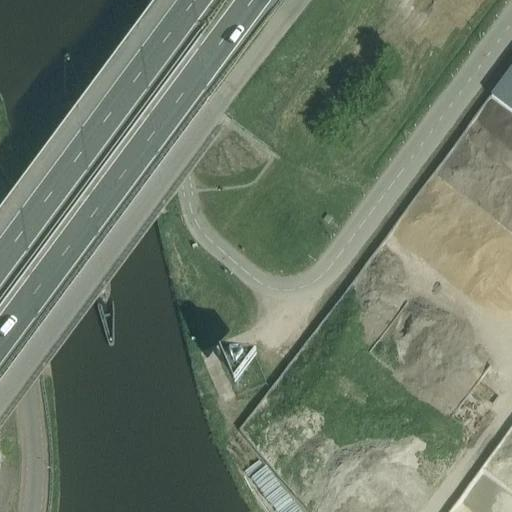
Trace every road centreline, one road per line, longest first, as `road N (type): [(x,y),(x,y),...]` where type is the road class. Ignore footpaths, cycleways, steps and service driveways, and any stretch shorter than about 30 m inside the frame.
road 1 (unclassified): [(511,28),(340,255),(311,281),(275,290),(209,240),(194,215),(158,0)]
road 2 (unclassified): [(0,398),(300,0)]
road 3 (motorway): [(0,341),(252,0)]
road 4 (motorway): [(192,0),(0,260)]
road 5 (unclassified): [(27,511),(29,405),(0,192)]
